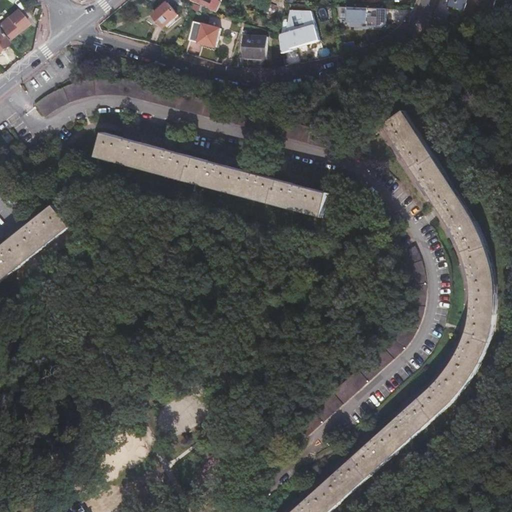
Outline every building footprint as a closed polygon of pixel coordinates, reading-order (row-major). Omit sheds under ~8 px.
[(463,9),(465,0),(447,0),(446,3),(463,9)] [(179,15),(170,1),(154,12),(164,26),(179,15)] [(348,17),(348,23),(388,24),(388,7),(340,6),(340,17),(348,17)] [(429,27),(441,24),(446,10),(434,6),(431,15),(424,24),(429,27)] [(320,40),(313,11),(292,10),(287,32),(292,47),(320,40)] [(0,30),(8,41),(28,26),(18,11),(0,25),(0,30)] [(222,29),(204,23),(199,41),(216,47),(222,29)] [(266,36),(243,35),(243,58),(266,58),(266,36)] [(37,104),(47,117),(57,109),(63,105),(69,102),(76,99),(84,96),(93,94),(101,93),(109,93),(123,95),(171,108),(332,150),(335,142),(344,145),(346,136),(327,130),(328,128),(310,124),(309,126),(119,77),(109,77),(102,77),(93,78),(83,80),(75,82),(69,84),(63,86),(56,90),(48,95),(37,104)] [(402,414),(292,511),(326,511),(413,435),(449,403),(457,395),(462,389),(472,376),(478,367),(486,351),(489,344),(491,336),(493,329),(495,318),(496,308),(496,298),(496,288),(494,275),(493,266),(489,251),(486,244),(483,237),(473,221),(406,115),(387,127),(423,183),(461,243),(463,249),(467,259),(470,272),(472,282),(473,292),(473,304),(472,315),(469,328),(466,336),(463,345),(459,353),(454,362),(444,376),(440,380),(402,414)] [(96,132),(90,154),(322,215),(328,193),(302,186),(261,176),(218,164),(174,152),(132,142),(96,132)] [(0,284),(29,262),(73,227),(55,204),(13,238),(0,248),(0,284)] [(361,366),(298,421),(309,434),(404,349),(409,343),(414,336),(419,327),(423,318),(426,310),(427,301),(428,290),(428,282),(427,274),(425,267),(422,260),(416,251),(400,260),(406,273),(408,273),(410,283),(411,293),(411,297),(410,304),(408,311),(406,317),(403,322),(400,328),(396,333),(390,339),(361,366)]
